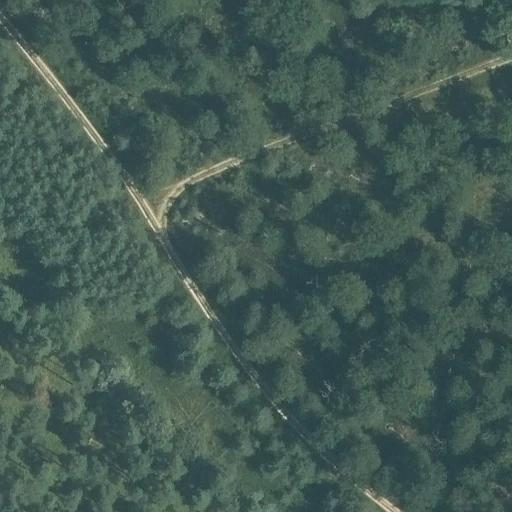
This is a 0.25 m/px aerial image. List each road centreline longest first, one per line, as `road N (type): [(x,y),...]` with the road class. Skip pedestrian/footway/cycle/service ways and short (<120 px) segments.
road 1 (track): [(401,511),(267,404),(0,33)]
road 2 (track): [(131,215),(343,111),(511,53)]
